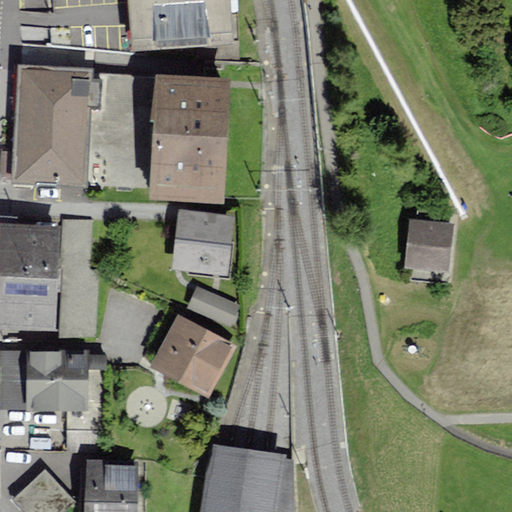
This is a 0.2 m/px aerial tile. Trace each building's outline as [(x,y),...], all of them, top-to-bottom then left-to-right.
[(229,0),(133,0),(137,46),(233,39),(229,0)] [(21,70),(17,180),(84,182),(88,105),(99,106),(101,80),(92,80),(93,73),(65,72),(21,70)] [(99,106),(88,105),(84,182),(150,185),(149,197),(226,200),(231,75),(157,72),(157,76),(93,73),(92,80),(101,80),(99,106)] [(12,148),(2,147),(1,173),(11,173),(12,148)] [(182,211),(176,265),(223,271),(230,216),(182,211)] [(412,221),(408,265),(446,268),(450,224),(412,221)] [(88,266),(90,225),(75,224),(73,249),(61,248),(57,333),(95,335),(98,266),(88,266)] [(4,226),(0,318),(0,320),(54,322),(57,228),(4,226)] [(198,289),(190,307),(231,325),(239,306),(198,289)] [(180,318),(155,366),(207,393),(232,345),(180,318)] [(104,355),(4,354),(4,403),(104,404),(104,355)] [(298,511),(293,455),(267,451),(248,447),(231,445),(214,442),(202,511),(298,511)] [(138,511),(138,467),(89,467),(88,511),(138,511)] [(48,474),(14,501),(22,511),(71,511),(76,509),(48,474)]
